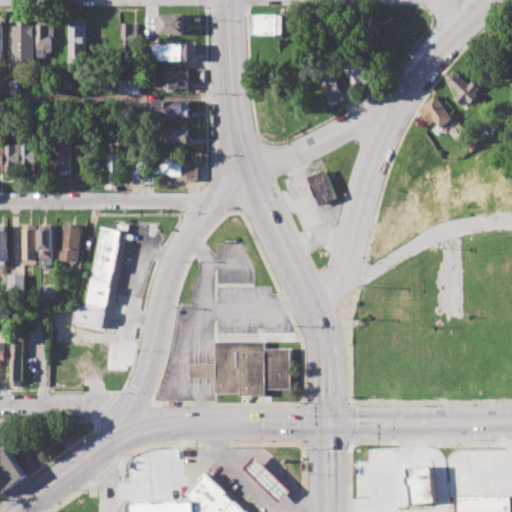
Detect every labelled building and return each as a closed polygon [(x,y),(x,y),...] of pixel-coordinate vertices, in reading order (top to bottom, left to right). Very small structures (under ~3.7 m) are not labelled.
[(255,13),(285,13),(285,34),(255,34),(255,13)] [(191,33),(191,14),(156,14),(156,34),(191,33)] [(314,15),(329,14),(336,26),(323,33),(314,15)] [(87,63),(86,20),(69,20),(70,64),(87,63)] [(139,24),(122,23),(121,51),(138,52),(139,24)] [(52,25),(37,24),(36,55),(51,55),(52,25)] [(13,68),(34,67),(33,25),(12,25),(13,68)] [(154,44),(154,60),(190,60),(190,44),(154,44)] [(345,66),(359,59),(371,81),(357,88),(345,66)] [(189,90),(190,70),(154,69),(154,89),(189,90)] [(448,81),(456,72),(470,85),(473,81),(480,87),(477,91),(480,94),(474,100),(469,97),(463,104),(455,97),(460,92),(448,81)] [(322,80),(335,75),(344,99),(330,104),(322,80)] [(118,94),(139,94),(138,80),(118,81),(118,94)] [(422,109),(426,106),(424,104),(438,95),(455,120),(442,129),(436,121),(432,124),(422,109)] [(189,118),(189,100),(158,100),(158,117),(189,118)] [(190,145),(189,127),(157,128),(158,146),(190,145)] [(59,172),(70,172),(70,139),(54,139),(55,159),(58,159),(59,172)] [(25,174),(24,164),(36,164),(35,140),(22,141),(22,144),(3,145),(5,175),(25,174)] [(109,154),(108,175),(118,175),(119,154),(109,154)] [(130,176),(143,177),(144,162),(130,161),(130,176)] [(309,177),(325,170),(337,198),(321,205),(309,177)] [(494,196),(494,176),(510,176),(510,204),(500,204),(500,195),(494,196)] [(367,257),(375,223),(400,208),(416,235),(370,263),(367,257)] [(59,259),(63,224),(81,226),(77,263),(69,262),(69,267),(61,266),(62,259),(59,259)] [(23,264),(22,225),(35,225),(36,264),(23,264)] [(39,264),(38,225),(51,225),(51,262),(46,262),(46,264),(39,264)] [(85,305),(101,226),(121,230),(106,309),(85,305)] [(484,245),(497,245),(497,278),(484,278),(484,245)] [(511,277),(501,277),(501,245),(511,245),(511,277)] [(7,274),(23,274),(23,296),(8,296),(7,274)] [(10,385),(9,341),(22,340),(22,385),(10,385)] [(218,401),(218,378),(192,378),(192,362),(217,362),(217,340),(266,340),(266,350),(290,349),(290,388),(267,388),(267,395),(244,395),(244,400),(218,401)] [(86,345),(127,345),(127,370),(86,370),(86,345)] [(131,498),(172,498),(173,479),(186,480),(187,446),(173,445),(146,451),(131,460),(131,498)] [(0,487),(0,453),(7,449),(26,476),(3,492),(0,487)] [(251,467),(286,501),(298,489),(263,455),(251,467)] [(251,511),(210,474),(187,493),(187,511),(251,511)]
